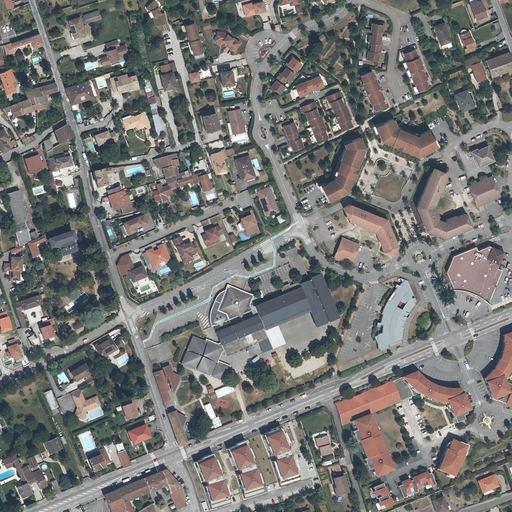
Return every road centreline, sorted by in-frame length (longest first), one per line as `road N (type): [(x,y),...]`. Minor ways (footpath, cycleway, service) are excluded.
road 1 (residential): [(127,315),(300,225)]
road 2 (residential): [(261,123),(255,93),(275,52),(351,0)]
road 3 (primary): [(327,392),(174,455)]
road 4 (unclassified): [(107,257),(250,197),(254,206)]
road 5 (residential): [(174,455),(127,315)]
road 6 (primary): [(174,455),(39,511)]
road 7 (primary): [(453,339),(327,392)]
road 8 (unclassified): [(300,225),(319,259),(358,276),(407,261)]
road 9 (residential): [(327,392),(365,511)]
road 10 (residential): [(71,118),(31,0)]
